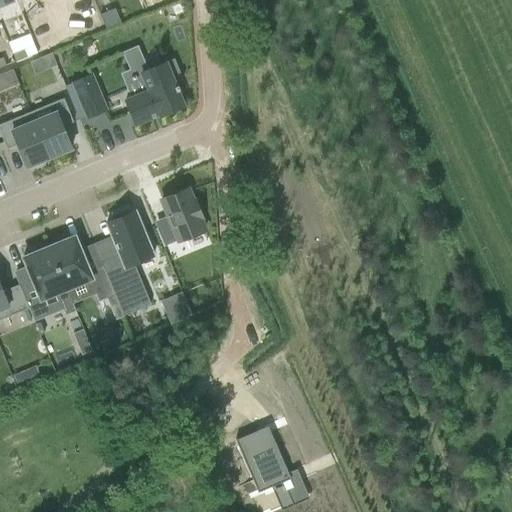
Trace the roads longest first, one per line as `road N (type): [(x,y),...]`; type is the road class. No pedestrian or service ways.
road 1 (residential): [(214,126),(0,213)]
road 2 (residential): [(239,332),(214,126)]
road 3 (residential): [(205,0),(214,126)]
